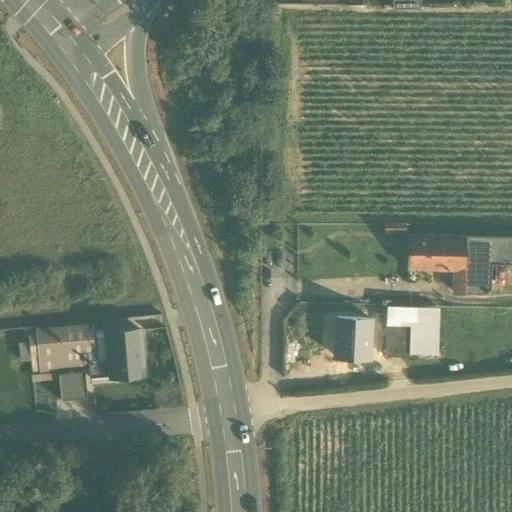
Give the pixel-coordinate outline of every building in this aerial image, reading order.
[(391,0),(392,8),(420,8),(419,0),(391,0)] [(383,223),(383,234),(406,234),(405,223),(383,223)] [(455,270),(464,270),(465,236),(409,235),(408,269),(455,270)] [(511,264),(511,237),(465,236),(464,270),(455,270),(455,294),(490,294),(490,264),(511,264)] [(385,306),(385,323),(410,324),(410,306),(385,306)] [(410,324),(409,349),(436,350),(437,306),(410,306),(410,324)] [(369,318),(336,317),(335,357),(367,358),(368,356),(369,328),(369,318)] [(384,356),(409,357),(409,349),(410,324),(385,323),(385,329),(384,356)] [(28,342),(32,375),(57,373),(56,366),(89,363),(94,362),(92,335),(91,326),(42,330),(43,340),(28,342)] [(385,329),(369,328),(368,356),(384,356),(385,329)] [(89,363),(90,379),(142,374),(139,329),(107,332),(107,333),(92,335),(94,362),(89,363)] [(58,376),(60,401),(87,398),(84,373),(58,376)]
